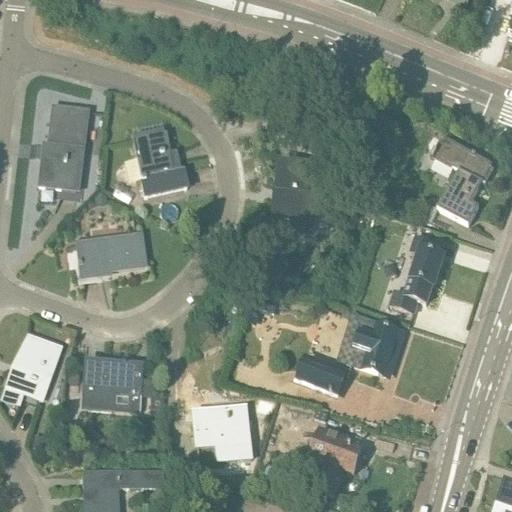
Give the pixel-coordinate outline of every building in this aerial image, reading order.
[(444,0),(465,8),(468,0),(444,0)] [(101,26),(85,23),(82,34),(98,38),(101,26)] [(77,194),(86,115),(53,112),(47,161),(42,160),(39,190),(77,194)] [(164,137),(164,136),(134,143),(134,142),(131,143),(136,163),(124,165),(129,187),(140,185),(143,202),(186,193),(182,174),(172,175),(168,157),(170,156),(166,137),(164,137)] [(492,167),(441,141),(431,161),(427,159),(420,173),(444,186),(453,170),(459,173),(438,212),(469,228),(479,210),(471,206),(492,167)] [(310,193),(312,166),(280,165),(278,190),(277,190),(273,232),(314,235),(317,194),(310,193)] [(389,202),(385,194),(378,192),(372,199),(375,206),(384,208),(389,202)] [(107,201),(100,196),(95,202),(95,208),(107,207),(107,201)] [(82,282),(101,279),(101,275),(144,269),(139,237),(77,245),(82,282)] [(417,257),(409,282),(404,299),(394,296),(390,310),(410,316),(414,302),(426,306),(431,289),(435,290),(444,260),(428,255),(431,244),(415,239),(414,239),(409,255),(417,257)] [(305,275),(314,265),(307,259),(298,269),(305,275)] [(277,304),(278,304),(250,295),(243,318),(256,322),(260,310),(274,314),(277,304)] [(400,351),(404,336),(354,322),(356,314),(347,312),(344,321),(351,323),(338,367),(386,380),(394,349),(400,351)] [(41,403),(61,347),(30,336),(20,363),(23,364),(20,373),(13,370),(6,391),(41,403)] [(139,401),(140,370),(86,368),(84,415),(114,416),(115,400),(139,401)] [(338,403),(344,380),(306,369),(300,392),(338,403)] [(248,408),(192,413),(195,454),(197,454),(198,470),(252,466),(248,408)] [(328,417),(317,413),(314,421),(326,425),(328,417)] [(357,472),(361,462),(359,461),(361,455),(347,450),(351,440),(320,430),(309,464),(353,478),(356,471),(357,472)] [(48,439),(34,438),(33,448),(47,449),(48,439)] [(81,511),(118,511),(118,493),(164,491),(163,472),(81,475),(82,496),(81,496),(81,511)] [(498,511),(501,511),(511,511),(511,489),(506,488),(498,511)]
